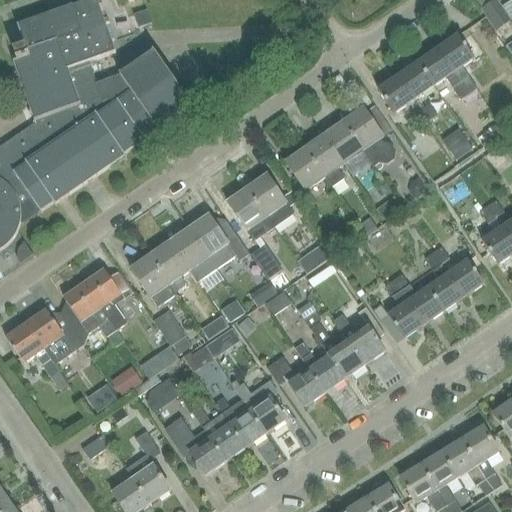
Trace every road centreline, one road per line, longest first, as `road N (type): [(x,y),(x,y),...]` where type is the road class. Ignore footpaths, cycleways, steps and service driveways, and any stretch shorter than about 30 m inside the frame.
road 1 (residential): [(0,297),(345,56)]
road 2 (residential): [(251,511),(511,331)]
road 3 (residential): [(75,511),(0,396)]
